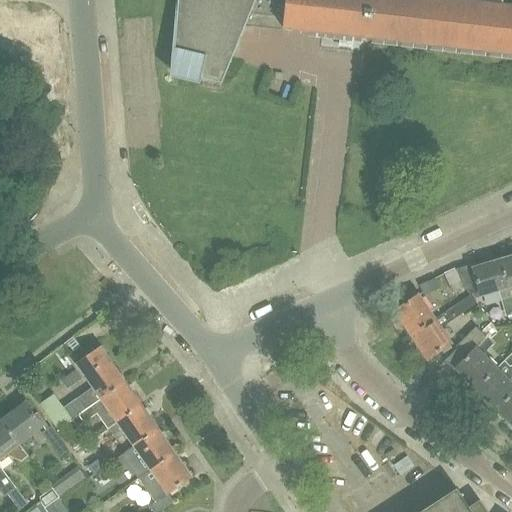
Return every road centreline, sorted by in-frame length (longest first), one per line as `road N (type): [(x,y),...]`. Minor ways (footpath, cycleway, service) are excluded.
road 1 (residential): [(511,493),(357,367),(326,310)]
road 2 (unclassified): [(326,310),(511,222)]
road 3 (unclassified): [(214,360),(120,251),(88,200)]
road 4 (tertiary): [(88,200),(98,167),(84,0)]
road 5 (unclassified): [(285,469),(214,360)]
road 6 (unclassified): [(214,360),(326,310)]
